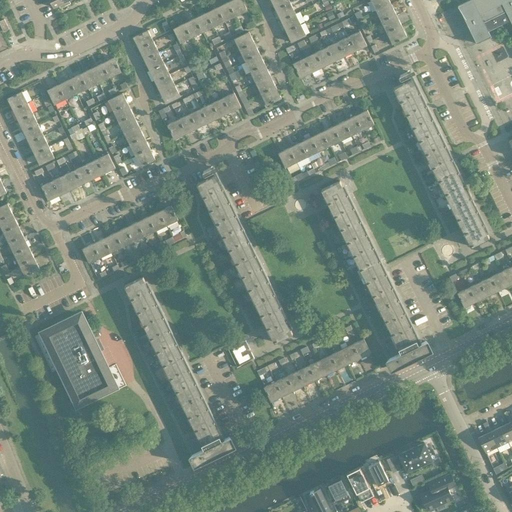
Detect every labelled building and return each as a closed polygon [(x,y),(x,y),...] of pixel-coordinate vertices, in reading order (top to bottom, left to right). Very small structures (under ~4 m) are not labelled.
[(232,0),(229,2),(236,16),(247,11),(242,0),(232,0)] [(270,0),(275,9),(290,2),(288,0),(270,0)] [(370,0),(371,0),(376,11),(391,4),(388,0),(370,0)] [(229,2),(218,7),(225,22),(236,16),(229,2)] [(275,9),(281,20),(295,13),(290,2),(275,9)] [(376,11),(382,22),(396,15),(391,4),(376,11)] [(225,22),(218,7),(207,12),(214,27),(225,22)] [(207,12),(196,18),(203,32),(214,27),(207,12)] [(281,20),(286,31),(301,24),(295,13),(281,20)] [(382,22),(387,33),(401,26),(396,15),(382,22)] [(196,18),(185,23),(192,38),(203,32),(196,18)] [(0,21),(0,24),(3,32),(9,29),(4,19),(0,21)] [(181,43),(192,38),(185,23),(174,29),(181,43)] [(306,35),(301,24),(286,31),(291,42),(306,35)] [(407,37),(401,26),(387,33),(392,44),(407,37)] [(511,36),(508,29),(499,34),(508,52),(511,50),(511,36)] [(139,48),(153,41),(148,30),(133,37),(139,48)] [(360,31),(348,37),(355,51),(367,46),(360,31)] [(234,39),(240,50),(254,43),(249,32),(234,39)] [(499,34),(490,38),(499,56),(508,52),(499,34)] [(315,35),(309,38),(310,42),(311,43),(318,39),(315,35)] [(355,51),(348,37),(337,42),(344,57),(355,51)] [(490,38),(481,42),(490,61),(499,56),(490,38)] [(144,59),(159,52),(153,41),(139,48),(144,59)] [(337,42),(326,47),(333,62),(344,57),(337,42)] [(481,42),(471,47),(480,66),(490,61),(481,42)] [(260,54),(254,43),(240,50),(245,61),(260,54)] [(333,62),(326,47),(315,53),(322,67),(333,62)] [(149,70),(164,63),(159,52),(144,59),(149,70)] [(315,53),(304,58),(311,73),(322,67),(315,53)] [(265,65),(260,54),(245,61),(250,72),(265,65)] [(209,60),(211,64),(218,61),(216,56),(209,60)] [(114,57),(103,63),(110,78),(121,72),(114,57)] [(311,73),(304,58),(293,64),(300,78),(311,73)] [(196,66),(199,70),(206,66),(204,62),(196,66)] [(110,78),(103,63),(92,68),(99,83),(110,78)] [(155,81),(169,74),(164,63),(149,70),(155,81)] [(256,83),(270,76),(265,65),(250,72),(256,83)] [(92,68),(81,74),(88,88),(99,83),(92,68)] [(233,71),(229,74),(232,81),(237,79),(233,71)] [(489,238),(483,225),(408,71),(400,76),(404,83),(394,88),(471,247),(489,238)] [(492,80),(488,82),(493,92),(511,83),(506,73),(503,75),(497,77),(492,80)] [(81,74),(70,79),(77,94),(88,88),(81,74)] [(155,81),(160,92),(175,85),(169,74),(155,81)] [(276,87),(270,76),(256,83),(261,94),(276,87)] [(188,79),(194,90),(198,88),(193,77),(188,79)] [(70,79),(59,84),(66,99),(77,94),(70,79)] [(511,85),(511,83),(493,92),(497,102),(511,94),(511,85)] [(55,104),(66,99),(59,84),(48,90),(55,104)] [(175,85),(160,92),(166,104),(180,97),(175,85)] [(276,87),(261,94),(267,105),(281,98),(276,87)] [(7,98),(13,110),(27,103),(22,91),(7,98)] [(113,111),(128,104),(123,93),(108,100),(113,111)] [(223,98),(230,113),(241,107),(234,93),(223,98)] [(511,94),(497,102),(502,112),(511,106),(511,94)] [(212,103),(219,118),(230,113),(223,98),(212,103)] [(248,101),(243,103),(249,116),(254,114),(248,101)] [(33,114),(27,103),(13,110),(18,121),(33,114)] [(201,109),(208,123),(219,118),(212,103),(201,109)] [(113,111),(119,122),(133,115),(128,104),(113,111)] [(511,106),(502,112),(507,121),(511,118),(511,106)] [(190,114),(197,129),(208,123),(201,109),(190,114)] [(367,110),(356,115),(363,130),(374,124),(367,110)] [(38,125),(33,114),(18,121),(24,132),(38,125)] [(178,119),(186,134),(197,129),(190,114),(178,119)] [(133,115),(119,122),(124,133),(139,126),(133,115)] [(363,130),(356,115),(345,121),(352,135),(363,130)] [(186,134),(178,119),(167,125),(174,139),(186,134)] [(345,121),(334,126),(341,141),(352,135),(345,121)] [(29,143),(44,136),(38,125),(24,132),(29,143)] [(124,133),(130,144),(144,137),(139,126),(124,133)] [(334,126),(323,131),(330,146),(341,141),(334,126)] [(319,151),(330,146),(323,131),(312,137),(319,151)] [(49,147),(44,136),(29,143),(34,154),(49,147)] [(130,144),(135,155),(150,148),(144,137),(130,144)] [(312,137),(301,142),(308,157),(319,151),(312,137)] [(297,162),(308,157),(301,142),(290,148),(297,162)] [(357,146),(350,149),(353,155),(358,152),(359,151),(357,146)] [(49,147),(34,154),(40,165),(54,158),(49,147)] [(155,160),(150,148),(135,155),(141,167),(155,160)] [(285,168),(297,162),(290,148),(278,153),(285,168)] [(345,152),(338,155),(341,160),(341,161),(348,157),(345,152)] [(97,159),(104,174),(115,168),(108,154),(97,159)] [(334,157),(327,160),(330,165),(337,162),(334,157)] [(104,174),(97,159),(86,165),(93,179),(104,174)] [(55,167),(52,163),(45,166),(48,171),(55,167)] [(93,179),(86,165),(75,170),(82,184),(93,179)] [(293,334),(235,214),(215,175),(214,172),(214,171),(213,171),(212,168),(212,167),(203,171),(203,172),(204,172),(205,175),(205,176),(206,176),(207,179),(197,184),(275,343),(293,334)] [(64,175),(71,190),(82,184),(75,170),(64,175)] [(53,181),(60,195),(71,190),(64,175),(53,181)] [(60,195),(53,181),(41,186),(49,201),(60,195)] [(389,358),(389,359),(386,361),(391,370),(394,369),(395,369),(431,351),(426,341),(419,344),(340,181),(322,190),(395,341),(393,342),(392,341),(385,344),(392,357),(389,358)] [(0,220),(13,215),(7,203),(0,206),(0,220)] [(160,211),(167,226),(178,220),(171,205),(160,211)] [(160,211),(149,216),(156,231),(167,226),(160,211)] [(0,224),(4,233),(18,226),(13,215),(0,220),(0,224)] [(156,231),(149,216),(138,222),(145,236),(156,231)] [(138,222),(127,227),(134,242),(145,236),(138,222)] [(9,244),(24,237),(18,226),(4,233),(9,244)] [(134,242),(127,227),(116,232),(123,247),(134,242)] [(116,232),(105,238),(112,252),(123,247),(116,232)] [(15,255),(29,248),(24,237),(9,244),(15,255)] [(105,238),(94,243),(101,258),(112,252),(105,238)] [(89,263),(101,258),(94,243),(82,249),(89,263)] [(34,259),(29,248),(15,255),(20,266),(34,259)] [(34,259),(20,266),(25,277),(40,270),(34,259)] [(511,266),(502,271),(509,286),(511,284),(511,266)] [(509,286),(502,271),(491,277),(498,291),(509,286)] [(163,365),(170,378),(176,391),(183,404),(189,417),(196,431),(199,437),(195,439),(195,438),(189,441),(195,453),(192,454),(193,455),(190,457),(194,466),(197,465),(198,465),(234,447),(229,437),(222,440),(220,435),(214,422),(207,409),(201,396),(195,382),(188,369),(182,356),(175,342),(169,329),(162,316),(156,303),(149,290),(143,277),(125,286),(131,299),(138,312),(144,325),(150,338),(157,351),(163,365)] [(491,277),(480,282),(487,297),(498,291),(491,277)] [(480,282),(469,288),(476,302),(487,297),(480,282)] [(464,308),(476,302),(469,288),(457,293),(464,308)] [(58,325),(43,333),(54,356),(57,363),(60,368),(78,405),(113,388),(114,387),(116,387),(107,369),(107,368),(106,365),(99,351),(97,348),(95,343),(93,339),(81,314),(69,320),(58,325)] [(364,339),(352,344),(359,359),(371,353),(364,339)] [(359,359),(352,344),(341,350),(348,364),(359,359)] [(341,350),(330,355),(337,369),(348,364),(341,350)] [(337,369),(330,355),(319,360),(326,375),(337,369)] [(319,360),(308,366),(315,380),(326,375),(319,360)] [(315,380),(308,366),(297,371),(304,386),(315,380)] [(264,367),(257,371),(259,375),(266,372),(264,367)] [(297,371),(286,376),(293,391),(304,386),(297,371)] [(286,376),(275,382),(282,396),(293,391),(286,376)] [(271,402),(282,396),(275,382),(264,387),(271,402)] [(508,442),(511,440),(511,423),(511,422),(509,423),(500,427),(508,442)] [(485,428),(488,433),(490,432),(497,447),(508,442),(500,427),(492,431),(489,427),(485,428)] [(486,453),(497,447),(490,432),(488,433),(478,438),(486,453)] [(394,456),(387,459),(393,472),(400,469),(399,465),(403,463),(407,472),(432,460),(424,442),(399,454),(400,456),(395,458),(394,456)] [(379,461),(368,466),(372,474),(373,477),(374,477),(378,486),(389,481),(379,461)] [(360,467),(347,473),(347,474),(361,502),(362,501),(362,500),(372,495),(372,496),(374,496),(360,467)] [(456,486),(451,474),(429,484),(432,490),(421,495),(428,511),(436,507),(439,511),(447,508),(445,503),(453,499),(449,490),(456,486)] [(410,480),(413,485),(421,482),(418,476),(410,480)] [(341,479),(329,485),(337,502),(350,496),(341,479)] [(310,502),(306,504),(309,511),(324,511),(330,509),(331,510),(320,487),(320,488),(320,489),(314,492),(313,491),(310,492),(310,493),(307,495),(310,502)]
